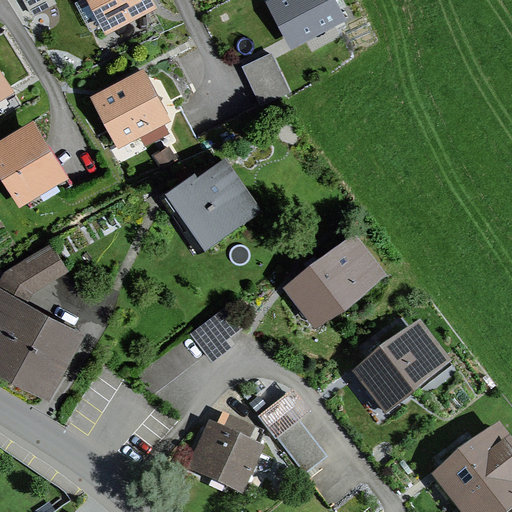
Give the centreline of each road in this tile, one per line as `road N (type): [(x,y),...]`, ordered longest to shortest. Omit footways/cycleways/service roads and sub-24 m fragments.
road 1 (residential): [(397,511),(308,398),(266,372),(235,377),(206,395),(120,494)]
road 2 (residential): [(0,10),(47,79),(76,148)]
road 3 (unclassified): [(0,413),(120,494)]
